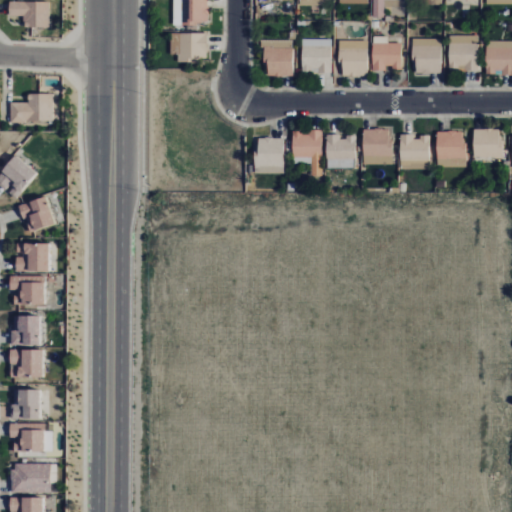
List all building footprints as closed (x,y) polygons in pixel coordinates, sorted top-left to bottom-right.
[(208,24),(207,0),(172,0),(173,24),(208,24)] [(373,0),(373,18),(385,17),(384,0),(385,0),(373,0)] [(50,2),(10,2),(10,16),(23,16),(23,22),(27,22),(27,28),(50,28),(50,2)] [(177,60),(206,61),(207,34),(170,33),(170,55),(177,55),(177,60)] [(449,70),(478,71),(478,36),(449,35),(449,70)] [(331,73),(331,40),(302,39),(301,72),(331,73)] [(441,74),(441,39),(414,39),(413,73),(441,74)] [(292,77),(293,41),(263,40),(262,65),(267,65),(267,76),(292,77)] [(367,40),(339,41),(340,76),(368,76),(367,40)] [(502,75),(511,75),(511,41),(486,41),(486,73),(502,73),(502,75)] [(372,69),(392,69),(402,69),(402,43),(372,43),(372,69)] [(54,122),(12,122),(12,103),(30,103),(30,94),(54,94),(54,122)] [(391,165),(391,130),(363,129),(362,164),(391,165)] [(502,157),(501,129),(473,130),(474,158),(502,157)] [(292,131),(292,157),(311,158),(310,175),(321,176),(322,132),(301,131),(292,131)] [(465,167),(465,131),(437,132),(437,167),(465,167)] [(429,160),(429,137),(413,137),(413,135),(400,134),(400,160),(429,160)] [(326,136),(326,159),(355,160),(356,136),(346,135),(346,137),(326,136)] [(283,174),(284,138),(256,138),(255,173),(283,174)] [(15,198),(36,173),(15,155),(0,172),(0,185),(7,192),(7,191),(15,198)] [(347,160),(328,161),(328,168),(347,167),(347,160)] [(412,161),(412,169),(427,169),(427,161),(412,161)] [(18,206),(22,219),(25,218),(30,232),(54,223),(45,196),(18,206)] [(49,244),(17,243),(16,255),(15,271),(48,272),(49,244)] [(43,305),(44,276),(10,275),(9,293),(14,293),(13,304),(43,305)] [(38,345),(39,316),(14,316),(14,330),(11,330),(10,345),(38,345)] [(43,350),(10,350),(9,377),(42,378),(43,350)] [(44,452),(44,424),(10,423),(9,438),(14,438),(14,452),(44,452)] [(50,464),(12,464),(12,493),(50,494),(50,464)]
